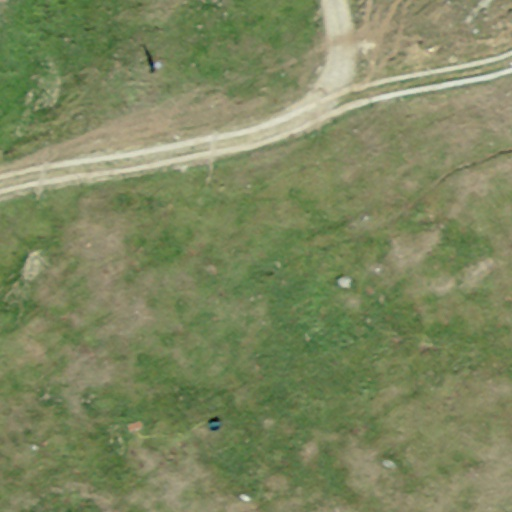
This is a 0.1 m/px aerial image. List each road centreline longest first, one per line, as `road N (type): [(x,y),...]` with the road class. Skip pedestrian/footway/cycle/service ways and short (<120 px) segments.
road 1 (track): [(0,183),(216,147),(326,107),(339,57),(326,0)]
road 2 (track): [(326,107),(511,61)]
